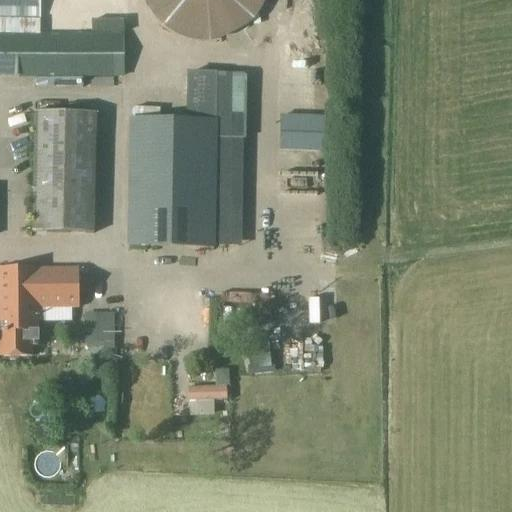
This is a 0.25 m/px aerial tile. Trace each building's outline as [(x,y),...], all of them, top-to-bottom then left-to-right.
[(0,0),(0,21),(38,22),(37,0),(0,0)] [(50,0),(50,7),(69,8),(69,0),(50,0)] [(73,0),(74,8),(92,8),(92,0),(73,0)] [(205,40),(217,39),(228,35),(239,30),(248,22),(256,13),(262,2),(262,0),(145,0),(147,4),(153,14),(161,23),(170,31),(181,36),(193,39),(205,40)] [(0,74),(124,75),(124,34),(0,34),(0,74)] [(187,125),(130,126),(130,246),(213,246),(241,245),(237,79),(214,79),(187,79),(187,125)] [(15,103),(39,102),(38,92),(14,93),(15,103)] [(36,121),(34,232),(92,232),(94,122),(94,115),(36,114),(36,121)] [(0,269),(0,357),(31,357),(31,343),(37,343),(37,309),(78,309),(78,269),(37,269),(0,269)] [(280,342),(280,329),(254,330),(254,343),(280,342)] [(270,346),(248,347),(252,369),(272,367),(270,346)] [(227,387),(188,388),(189,401),(227,401),(227,387)] [(299,439),(266,439),(266,452),(299,453),(299,439)]
